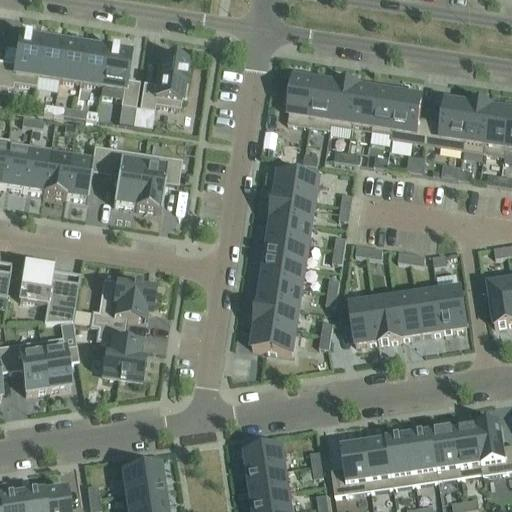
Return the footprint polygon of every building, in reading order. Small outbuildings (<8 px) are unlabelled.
[(13,88),(35,91),(43,44),(33,42),(33,40),(22,39),(22,41),(19,40),(15,68),(2,66),(0,81),(0,91),(12,94),(13,88)] [(38,82),(58,85),(64,47),(54,46),(54,44),(45,42),(45,44),(43,44),(35,91),(36,91),(38,82)] [(66,48),(64,47),(58,85),(80,88),(85,51),(75,49),(76,47),(66,45),(66,48)] [(80,88),(101,92),(107,54),(97,52),(97,50),(89,49),(88,49),(87,51),(85,51),(80,88)] [(121,110),(135,113),(139,87),(126,85),(130,58),(119,56),(119,54),(110,52),(109,52),(109,54),(107,54),(101,92),(123,95),(121,110)] [(143,87),(139,113),(154,115),(155,109),(180,113),(181,106),(182,102),(186,102),(188,88),(184,87),(186,73),(187,66),(185,66),(185,63),(172,61),(171,64),(161,62),(160,69),(157,89),(143,87)] [(288,129),(310,132),(317,86),(295,83),(293,92),(288,91),(285,109),(291,110),(288,129)] [(310,132),(330,135),(337,88),(336,89),(317,86),(310,132)] [(332,131),(352,134),(359,91),(337,88),(330,135),(331,135),(332,131)] [(372,137),(379,96),(359,93),(360,92),(359,91),(352,134),(353,134),(354,129),(372,132),(372,137)] [(391,145),(392,145),(399,99),(379,96),(372,137),(392,140),(391,145)] [(392,145),(427,150),(431,125),(419,123),(422,102),(399,99),(392,145)] [(427,150),(463,156),(470,109),(469,108),(469,110),(447,106),(443,127),(431,125),(427,150)] [(53,119),(54,111),(44,109),(43,117),(53,119)] [(484,159),(492,112),(470,109),(463,156),(484,159)] [(54,111),(53,119),(63,120),(64,112),(54,111)] [(484,159),(504,162),(511,116),(492,113),(492,112),(484,159)] [(86,115),(85,123),(96,125),(97,117),(86,115)] [(32,133),(33,124),(23,122),(21,131),(32,133)] [(42,134),(44,126),(33,124),(32,133),(42,134)] [(65,128),(64,137),(75,139),(76,130),(65,128)] [(8,147),(9,147),(9,145),(0,143),(0,191),(1,191),(8,147)] [(22,195),(29,150),(9,147),(8,147),(1,191),(22,195)] [(29,150),(22,195),(43,198),(44,198),(49,160),(50,153),(29,150)] [(104,179),(108,154),(94,152),(92,167),(71,164),(65,201),(66,201),(86,204),(86,205),(87,206),(91,177),(104,179)] [(137,212),(145,159),(108,154),(104,179),(117,181),(113,209),(114,210),(114,209),(135,212),(137,212)] [(347,167),(349,158),(336,156),(334,165),(347,167)] [(304,169),(306,159),(293,157),(291,167),(304,169)] [(349,158),(347,167),(360,169),(361,160),(349,158)] [(182,165),(145,159),(137,212),(135,212),(135,213),(157,217),(157,215),(159,216),(159,217),(160,217),(165,189),(178,191),(182,165)] [(319,161),(306,159),(304,169),(317,171),(319,161)] [(65,201),(71,164),(49,160),(44,198),(43,198),(42,199),(66,203),(66,201),(65,201)] [(376,162),(374,172),(387,174),(389,164),(376,162)] [(473,177),(460,175),(459,184),(472,186),(473,177)] [(316,208),(319,184),(279,178),(276,201),(276,202),(316,208)] [(500,191),(502,181),(489,179),(487,189),(500,191)] [(511,182),(502,181),(500,191),(511,192),(511,182)] [(351,213),(353,200),(343,199),(341,212),(351,213)] [(312,229),(316,208),(276,202),(276,201),(275,201),(275,202),(271,223),(271,224),(272,224),(273,223),(312,229)] [(349,226),(351,213),(341,212),(339,225),(349,226)] [(309,250),(312,229),(273,223),(272,224),(269,244),(309,250)] [(336,242),(334,255),(344,256),(346,243),(336,242)] [(306,272),(309,250),(269,244),(266,266),(306,272)] [(369,262),(370,252),(357,250),(356,260),(369,262)] [(508,261),(507,251),(494,253),(496,263),(508,261)] [(383,254),(370,252),(369,262),(381,264),(383,254)] [(342,269),(344,256),(334,255),(332,267),(342,269)] [(411,269),(413,259),(400,257),(398,267),(411,269)] [(425,261),(413,259),(411,269),(424,271),(425,261)] [(433,262),(434,272),(447,270),(446,260),(433,262)] [(303,293),(306,272),(266,266),(263,287),(303,293)] [(72,326),(78,286),(77,286),(77,288),(51,284),(52,275),(43,273),(42,275),(24,272),(19,304),(47,309),(44,327),(72,326)] [(0,301),(6,302),(10,276),(9,275),(9,277),(0,275),(0,301)] [(330,284),(328,297),(338,299),(340,286),(330,284)] [(155,293),(112,286),(107,320),(93,317),(90,332),(98,333),(98,332),(124,336),(126,324),(145,327),(146,316),(151,316),(155,293)] [(511,286),(489,290),(495,331),(511,328),(511,286)] [(299,315),(303,293),(263,287),(260,308),(259,308),(299,315)] [(467,334),(461,294),(438,297),(444,337),(467,334)] [(336,312),(338,299),(328,297),(326,310),(336,312)] [(444,337),(438,297),(416,300),(422,340),(444,337)] [(422,340),(416,300),(395,304),(401,344),(402,343),(422,340)] [(401,344),(395,304),(374,307),(380,347),(379,347),(379,348),(380,348),(401,345),(402,345),(402,343),(401,344)] [(296,336),(299,315),(259,308),(260,308),(258,307),(258,308),(255,330),(256,331),(256,330),(296,336)] [(380,347),(374,307),(350,310),(356,350),(379,347),(380,347)] [(331,341),(333,329),(323,327),(321,340),(331,341)] [(293,359),(296,336),(256,330),(256,331),(253,353),(293,359)] [(122,348),(124,336),(98,332),(98,333),(96,345),(109,347),(108,357),(106,357),(103,380),(140,386),(144,363),(139,362),(141,351),(122,348)] [(329,354),(331,341),(321,340),(319,353),(329,354)] [(62,343),(40,347),(47,396),(70,392),(66,368),(78,367),(76,351),(64,353),(62,343)] [(47,396),(40,347),(6,352),(9,377),(22,375),(25,399),(47,396)] [(0,378),(9,377),(6,352),(0,352),(0,402),(1,403),(0,396),(0,378)] [(476,432),(476,433),(477,433),(484,480),(483,480),(483,481),(511,476),(511,450),(504,452),(500,428),(476,432)] [(477,433),(476,433),(455,436),(462,483),(483,480),(484,480),(477,433)] [(462,483),(455,436),(433,439),(432,439),(439,486),(462,483)] [(432,439),(433,439),(433,438),(409,441),(416,490),(439,486),(432,439)] [(416,490),(409,441),(386,445),(386,446),(387,446),(394,493),(416,490)] [(387,446),(386,446),(364,449),(371,496),(394,493),(387,446)] [(371,496),(364,449),(341,453),(344,474),(331,476),(335,502),(371,496)] [(244,457),(247,480),(287,475),(284,451),(244,457)] [(320,457),(310,458),(312,471),(322,470),(320,457)] [(161,469),(121,475),(124,499),(164,493),(161,469)] [(324,483),(322,470),(312,471),(314,484),(324,483)] [(290,496),(287,475),(247,480),(250,502),(290,496)] [(99,503),(97,490),(87,491),(89,504),(99,503)] [(68,511),(66,493),(44,497),(43,497),(44,511),(68,511)] [(166,511),(164,493),(124,499),(126,511),(166,511)] [(44,511),(43,497),(44,497),(43,496),(20,499),(21,511),(44,511)] [(292,511),(290,496),(250,502),(251,511),(292,511)] [(21,511),(20,499),(0,501),(0,511),(21,511)] [(317,501),(318,511),(328,511),(326,500),(317,501)] [(100,511),(99,503),(89,504),(90,511),(100,511)]
